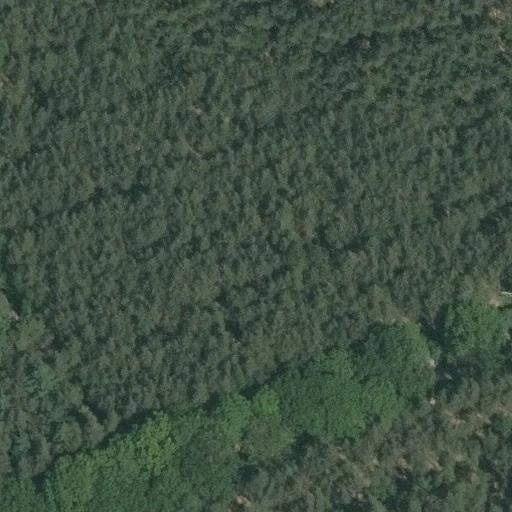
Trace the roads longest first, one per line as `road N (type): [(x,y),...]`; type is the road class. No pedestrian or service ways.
road 1 (track): [(106,511),(511,348)]
road 2 (track): [(0,290),(138,499)]
